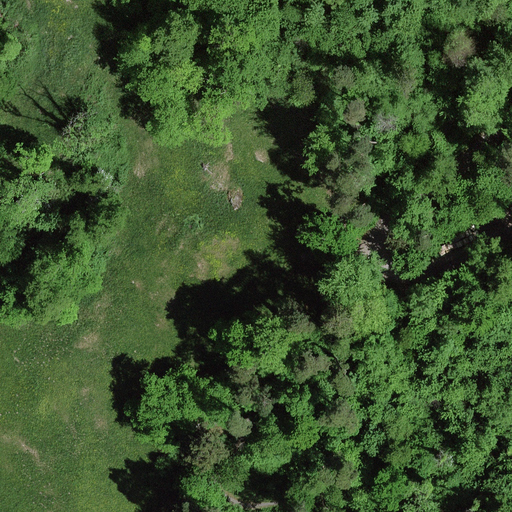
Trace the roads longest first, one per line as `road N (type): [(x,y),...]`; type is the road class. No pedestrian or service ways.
road 1 (track): [(511,108),(382,233),(375,252)]
road 2 (track): [(375,252),(403,275),(434,270),(511,229)]
